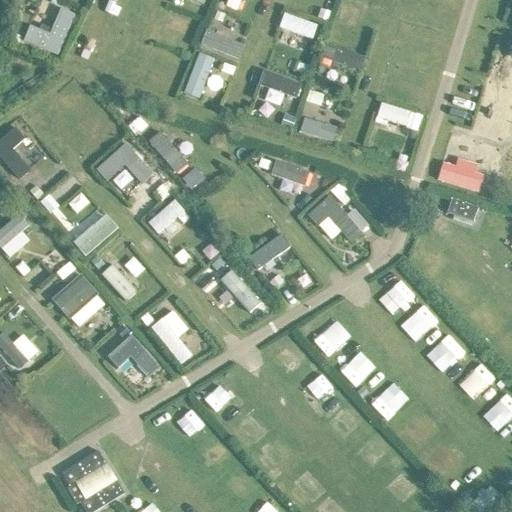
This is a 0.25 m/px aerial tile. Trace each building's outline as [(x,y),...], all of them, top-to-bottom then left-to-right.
[(60,8),(49,33),(29,25),(22,41),(57,56),(75,14),(60,8)] [(278,28),(312,39),(318,24),(283,12),(278,28)] [(80,32),(115,48),(122,33),(87,17),(80,32)] [(237,64),(244,46),(206,31),(199,49),(237,64)] [(323,58),(360,71),(365,58),(328,44),(323,58)] [(183,92),(199,98),(214,59),(198,53),(183,92)] [(259,86),(298,97),(303,82),(264,71),(259,86)] [(313,78),(301,133),(334,140),(337,127),(318,122),(327,81),(313,78)] [(375,119),(417,132),(423,115),(380,102),(375,119)] [(0,136),(0,158),(14,176),(25,167),(12,151),(25,141),(14,126),(0,136)] [(177,172),(189,162),(160,130),(148,141),(177,172)] [(130,141),(97,171),(107,182),(125,165),(142,184),(156,170),(130,141)] [(309,173),(276,161),(271,175),(304,187),(309,173)] [(485,170),(458,161),(455,168),(442,164),(437,181),(478,194),(485,170)] [(202,206),(212,219),(244,196),(234,183),(202,206)] [(330,197),(308,216),(318,227),(329,218),(351,243),(362,234),(330,197)] [(175,198),(148,222),(167,243),(194,219),(175,198)] [(451,199),(447,213),(473,222),(478,209),(451,199)] [(86,257),(118,228),(99,207),(78,226),(83,231),(72,242),(86,257)] [(281,231),(251,254),(261,267),(291,244),(281,231)] [(111,263),(100,273),(127,302),(137,292),(111,263)] [(249,312),(261,301),(230,267),(218,278),(249,312)] [(77,328),(106,302),(81,275),(53,301),(77,328)] [(178,365),(192,355),(178,336),(188,329),(173,308),(150,325),(178,365)] [(328,356),(345,341),(330,324),(313,339),(328,356)] [(0,354),(17,372),(40,351),(22,332),(13,341),(3,331),(0,333),(0,354)] [(447,333),(432,350),(450,367),(465,350),(447,333)] [(203,355),(215,348),(208,336),(196,343),(203,355)] [(147,377),(158,367),(132,337),(108,358),(118,368),(130,357),(147,377)] [(355,388),(378,368),(362,350),(339,371),(355,388)] [(71,387),(79,380),(63,363),(34,391),(68,427),(90,407),(71,387)] [(316,378),(305,386),(315,400),(326,392),(316,378)] [(215,388),(202,398),(213,412),(226,402),(215,388)] [(338,390),(329,399),(343,415),(353,406),(338,390)] [(184,406),(168,422),(185,439),(201,422),(184,406)] [(340,430),(354,444),(369,429),(355,415),(340,430)] [(374,432),(360,452),(378,465),(393,445),(374,432)] [(214,464),(229,452),(216,434),(200,446),(214,464)] [(99,452),(62,474),(70,487),(67,489),(76,505),(79,503),(84,511),(94,511),(124,494),(99,452)] [(241,467),(229,481),(244,494),(256,480),(241,467)] [(413,501),(422,486),(407,477),(398,492),(413,501)] [(165,493),(149,502),(154,511),(161,511),(173,506),(165,493)] [(267,496),(255,511),(282,511),(285,509),(267,496)]
